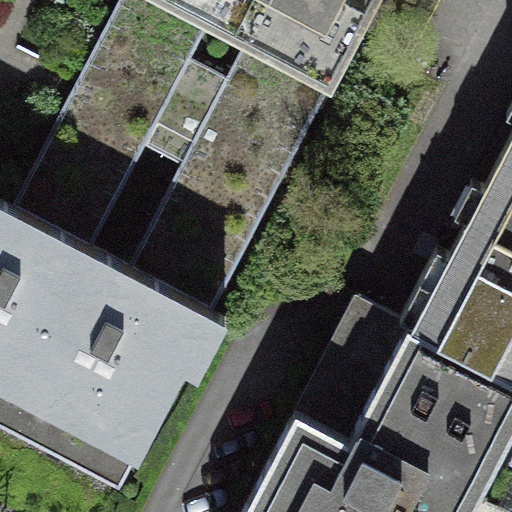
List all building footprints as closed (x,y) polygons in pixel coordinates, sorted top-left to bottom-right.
[(246,38),(227,75),(189,56),(209,18),(173,0),(118,0),(70,91),(12,202),(92,244),(144,142),(181,162),(128,263),(213,307),(331,83),(246,38)] [(173,0),(209,18),(246,38),(331,83),(373,0),(173,0)] [(511,130),(468,215),(511,238),(511,130)] [(12,202),(0,195),(0,424),(119,487),(184,362),(197,369),(225,313),(213,307),(128,263),(92,244),(12,202)] [(411,320),(511,373),(511,238),(468,215),(413,320),(412,319),(411,320)] [(511,373),(411,320),(357,292),(241,511),(464,511),(476,492),(461,484),(511,386),(511,373)]
